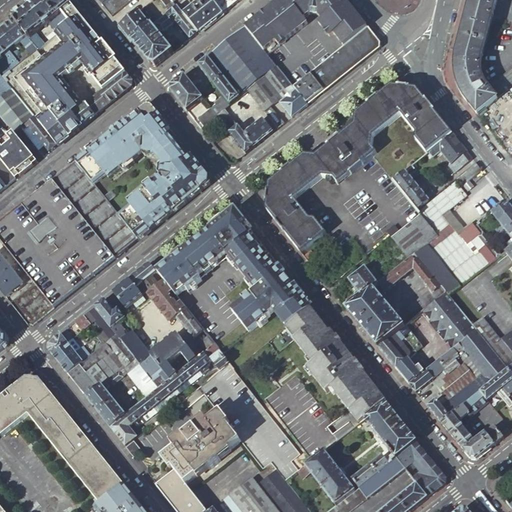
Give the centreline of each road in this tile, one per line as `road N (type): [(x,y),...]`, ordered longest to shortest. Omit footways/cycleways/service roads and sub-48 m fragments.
road 1 (residential): [(468,483),(228,187)]
road 2 (residential): [(228,187),(28,344)]
road 3 (residential): [(398,47),(228,187)]
road 4 (residential): [(28,344),(158,511)]
road 5 (residential): [(150,90),(0,211)]
road 6 (residential): [(261,0),(150,90)]
road 7 (tertiary): [(511,183),(431,83)]
road 8 (residential): [(228,187),(150,90)]
